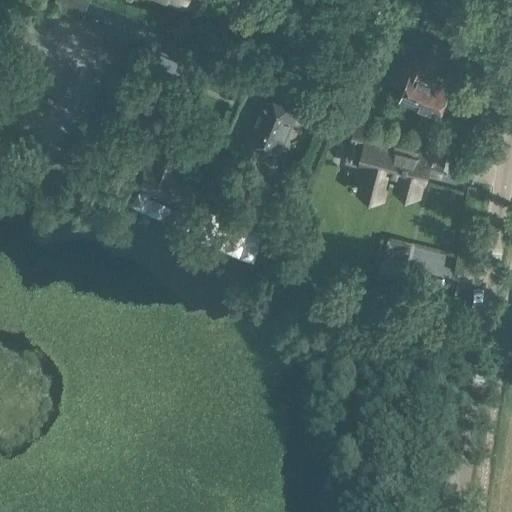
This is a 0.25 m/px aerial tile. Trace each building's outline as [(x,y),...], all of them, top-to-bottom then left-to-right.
[(163,0),(184,9),(187,0),(163,0)] [(449,38),(453,25),(431,16),(426,28),(449,38)] [(440,114),(451,87),(436,81),(439,73),(432,71),(437,58),(414,49),(402,79),(407,81),(400,97),(440,114)] [(117,89),(143,105),(153,87),(155,89),(164,73),(136,57),(117,89)] [(295,105),(263,92),(245,135),(254,139),(254,143),(265,147),(268,144),(277,148),(295,105)] [(138,136),(147,120),(135,113),(126,130),(138,136)] [(150,148),(136,183),(188,204),(186,209),(193,212),(200,196),(219,204),(235,164),(214,156),(220,144),(190,131),(185,143),(164,135),(157,151),(150,148)] [(362,167),(356,191),(386,200),(392,175),(395,176),(392,189),(422,196),(428,176),(441,180),(448,151),(421,143),(420,148),(365,134),(357,165),(362,167)] [(278,211),(277,227),(288,232),(294,218),(278,211)] [(404,284),(409,263),(382,257),(377,277),(404,284)]
